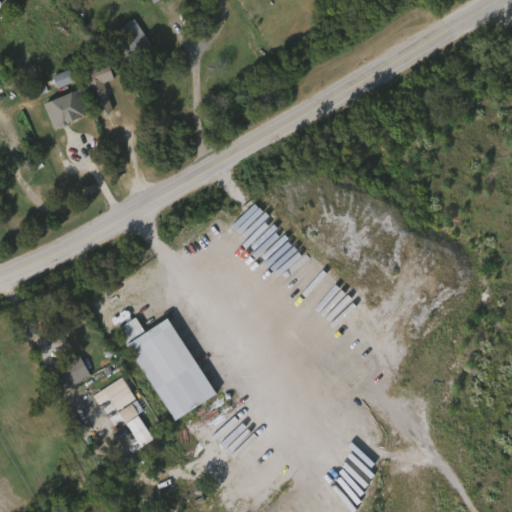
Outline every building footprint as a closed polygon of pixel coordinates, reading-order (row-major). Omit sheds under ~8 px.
[(114,33),(135,19),(156,50),(134,64),(114,33)] [(86,71),(110,64),(115,80),(105,82),(114,110),(99,114),(86,71)] [(52,89),(69,82),(64,70),(47,77),(52,89)] [(46,102),(83,91),(91,117),(53,128),(46,102)] [(174,422),(120,328),(138,318),(146,332),(171,318),(217,397),(174,422)] [(92,375),(71,389),(58,369),(80,355),(92,375)] [(110,411),(129,402),(123,388),(104,397),(110,411)] [(132,416),(127,404),(112,411),(118,423),(132,416)]
